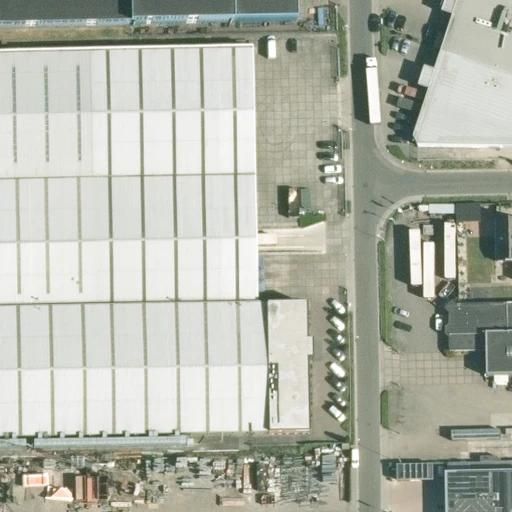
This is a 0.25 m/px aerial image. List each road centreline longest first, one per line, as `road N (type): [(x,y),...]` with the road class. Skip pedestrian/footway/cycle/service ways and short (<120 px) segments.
road 1 (unclassified): [(375,511),(368,187)]
road 2 (unclassified): [(368,187),(363,0)]
road 3 (unclassified): [(511,186),(368,187)]
